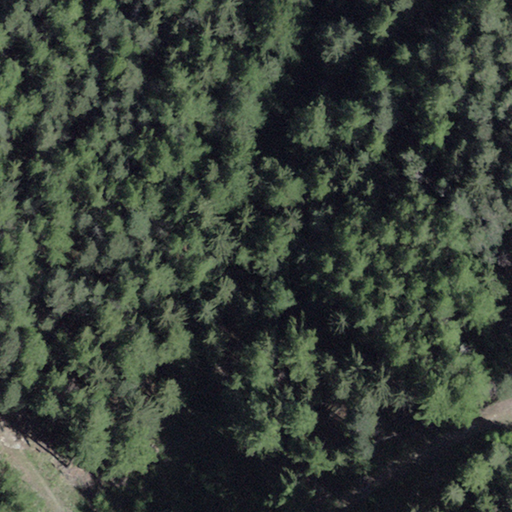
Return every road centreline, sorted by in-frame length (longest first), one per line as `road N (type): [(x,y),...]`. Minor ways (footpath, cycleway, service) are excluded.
road 1 (track): [(211,511),(298,506),(368,477),(454,410),(511,404)]
road 2 (track): [(0,394),(75,498),(94,511)]
